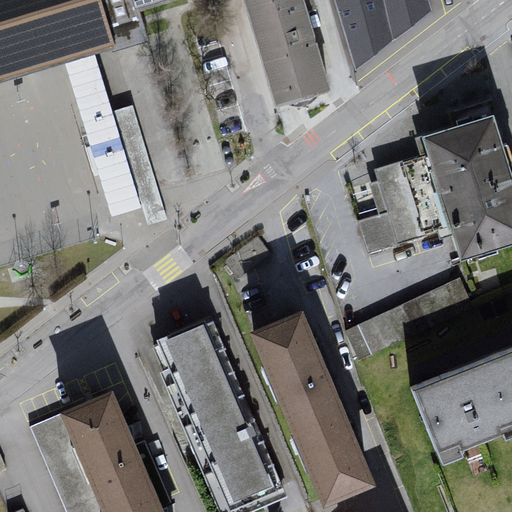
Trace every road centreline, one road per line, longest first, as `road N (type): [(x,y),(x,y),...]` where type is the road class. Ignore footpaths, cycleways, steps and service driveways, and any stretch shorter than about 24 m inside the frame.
road 1 (residential): [(278,175),(171,269),(0,394)]
road 2 (residential): [(509,0),(278,175)]
road 3 (residential): [(209,0),(278,175)]
